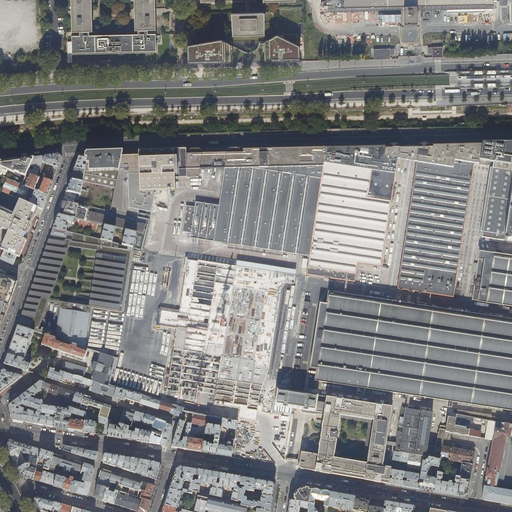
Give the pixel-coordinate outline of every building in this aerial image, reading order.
[(147,35),(147,31),(153,31),(153,12),(152,0),(72,0),(73,32),(80,32),(80,36),(72,36),(72,53),(155,51),(155,35),(147,35)] [(199,0),(200,3),(245,2),(246,13),(249,13),(249,2),(256,1),(255,0),(199,0)] [(401,10),(401,24),(419,24),(419,10),(493,8),(492,0),(326,0),(327,12),(401,10)] [(249,13),(246,13),(233,13),(233,34),(262,34),(261,12),(249,13)] [(222,42),(191,47),(191,64),(221,63),(256,63),(290,62),(299,62),(299,48),(277,38),(267,43),(259,44),(256,50),(253,52),(245,52),(222,42)] [(432,53),(432,57),(443,57),(442,47),(432,47),(432,48),(428,48),(428,54),(432,53)] [(373,50),(373,60),(390,59),(389,55),(394,55),(393,49),(389,50),(389,49),(373,50)] [(511,138),(500,138),(482,139),(482,141),(479,159),(493,162),(493,168),(482,232),(482,237),(504,241),(504,239),(511,240),(511,138)] [(397,288),(453,297),(473,164),(479,164),(479,159),(482,141),(458,142),(430,143),(423,143),(421,144),(420,145),(420,146),(420,147),(419,148),(417,161),(397,288)] [(337,145),(326,145),(309,256),(307,275),(355,282),(358,264),(381,268),(397,158),(399,148),(399,147),(398,145),(397,144),(395,143),(361,144),(337,145)] [(243,152),(226,153),(224,168),(218,205),(196,202),(196,207),(187,206),(184,231),(192,232),(192,237),(309,256),(326,145),(303,146),(273,147),(243,147),(243,152)] [(408,147),(399,148),(397,158),(406,160),(417,161),(419,148),(420,147),(408,147)] [(199,148),(173,149),(174,179),(198,179),(200,169),(202,154),(202,152),(201,151),(200,150),(199,148)] [(139,156),(122,156),(119,170),(110,212),(138,217),(139,209),(151,212),(155,193),(153,193),(153,191),(167,190),(168,194),(170,194),(170,190),(175,190),(174,179),(173,149),(139,150),(139,156)] [(84,155),(84,158),(87,158),(86,163),(86,164),(86,166),(85,170),(83,182),(71,180),(68,186),(66,192),(80,195),(79,201),(78,203),(78,205),(110,212),(119,170),(122,156),(123,151),(113,152),(100,152),(88,152),(84,152),(84,155)] [(226,153),(219,153),(209,153),(202,154),(200,169),(207,168),(217,168),(224,168),(226,153)] [(46,156),(34,157),(30,167),(33,168),(31,171),(28,170),(26,174),(29,175),(36,177),(42,163),(46,164),(46,165),(53,167),(50,176),(45,174),(44,174),(43,174),(43,175),(43,176),(42,179),(53,182),(54,179),(59,165),(62,157),(59,154),(46,156)] [(87,158),(84,158),(84,155),(79,156),(77,163),(75,168),(79,169),(85,170),(86,166),(83,165),(83,164),(83,163),(83,162),(86,163),(87,158)] [(14,160),(2,161),(0,165),(0,175),(4,177),(8,169),(15,172),(16,170),(26,175),(26,174),(28,170),(30,167),(34,157),(14,160)] [(79,169),(75,168),(73,175),(71,180),(83,182),(85,170),(79,169)] [(482,232),(493,168),(490,168),(480,232),(482,232)] [(48,196),(49,191),(53,182),(42,179),(36,177),(29,175),(28,177),(29,177),(25,186),(29,188),(35,190),(48,196)] [(18,191),(15,198),(24,201),(29,188),(25,186),(22,185),(7,178),(1,192),(8,195),(11,188),(18,191)] [(48,196),(35,190),(29,204),(37,207),(43,210),(45,203),(48,196)] [(8,195),(1,192),(0,191),(0,248),(4,251),(9,253),(10,254),(16,256),(19,257),(25,245),(26,240),(23,239),(29,225),(34,214),(37,207),(29,204),(24,201),(15,198),(8,195)] [(80,195),(66,192),(65,197),(63,201),(78,205),(78,203),(74,202),(75,200),(79,201),(80,195)] [(78,205),(63,201),(60,208),(58,215),(75,219),(98,224),(101,225),(104,226),(115,228),(125,231),(136,233),(133,248),(142,250),(146,236),(149,219),(138,217),(110,212),(78,205)] [(75,219),(58,215),(56,221),(53,228),(66,231),(67,227),(69,227),(70,224),(96,230),(98,224),(75,219)] [(115,228),(104,226),(100,240),(112,243),(115,228)] [(66,231),(53,228),(51,233),(50,236),(65,238),(64,239),(71,240),(71,241),(100,245),(117,248),(118,244),(112,243),(100,240),(66,231)] [(136,233),(125,231),(122,245),(127,246),(133,248),(136,233)] [(94,272),(89,306),(89,308),(92,308),(122,314),(132,250),(127,246),(127,249),(117,248),(100,245),(71,241),(71,240),(64,239),(65,238),(50,236),(48,243),(45,250),(42,259),(39,267),(35,278),(23,311),(21,317),(33,321),(32,323),(30,328),(38,330),(40,325),(61,267),(66,253),(68,246),(97,250),(94,272)] [(511,254),(479,250),(472,300),(511,306),(511,254)] [(9,253),(4,251),(0,260),(7,262),(13,265),(16,256),(10,254),(10,255),(11,255),(10,257),(9,257),(8,257),(9,253)] [(0,302),(9,306),(13,293),(17,283),(17,282),(0,274),(0,302)] [(284,285),(284,276),(274,276),(274,279),(279,279),(278,288),(280,288),(280,280),(282,280),(281,285),(284,285)] [(511,319),(326,291),(324,304),(318,303),(308,368),(315,369),(313,381),(511,411),(511,319)] [(0,314),(5,317),(7,312),(9,306),(0,302),(0,314)] [(60,302),(59,309),(56,333),(55,338),(72,344),(76,345),(84,348),(85,345),(91,313),(92,308),(89,308),(89,306),(60,302)] [(33,321),(21,317),(18,326),(34,331),(45,335),(53,337),(54,332),(41,328),(40,331),(38,330),(30,328),(32,323),(33,321)] [(34,331),(18,326),(16,331),(14,335),(21,338),(22,335),(23,336),(24,334),(25,335),(24,336),(25,337),(24,339),(31,341),(34,331)] [(21,338),(14,335),(11,345),(7,354),(15,357),(16,354),(18,355),(18,358),(24,360),(27,361),(27,359),(25,358),(31,341),(24,339),(21,338)] [(53,337),(45,335),(42,345),(84,359),(86,352),(78,349),(78,348),(77,347),(76,347),(76,345),(72,344),(72,345),(71,345),(70,346),(69,346),(56,341),(55,340),(55,338),(53,337)] [(255,378),(269,380),(273,355),(259,352),(255,378)] [(15,357),(7,354),(6,359),(4,364),(17,368),(28,372),(28,371),(28,370),(30,364),(25,362),(23,361),(24,360),(18,358),(17,360),(16,360),(16,361),(14,360),(15,357)] [(0,375),(0,393),(10,386),(22,376),(22,375),(2,369),(1,374),(0,375)] [(55,370),(50,369),(47,378),(54,380),(62,382),(63,378),(65,373),(60,372),(60,373),(54,371),(55,370)] [(73,375),(65,372),(65,373),(63,378),(66,379),(72,381),(79,383),(78,388),(80,388),(83,378),(76,376),(76,379),(72,378),(73,376),(74,377),(75,375),(73,375)] [(85,390),(86,385),(90,387),(89,391),(91,391),(94,381),(83,378),(80,388),(85,390)] [(252,401),(255,381),(244,379),(241,399),(252,401)] [(42,382),(40,381),(33,387),(25,393),(32,395),(35,396),(36,394),(37,395),(38,393),(38,392),(41,391),(44,382),(42,382)] [(108,386),(94,381),(91,391),(97,393),(104,395),(105,395),(108,396),(113,397),(116,388),(108,386)] [(46,383),(44,382),(41,391),(44,392),(42,399),(44,399),(46,400),(50,384),(46,383)] [(54,386),(50,384),(46,400),(50,401),(51,398),(51,397),(50,396),(49,396),(50,393),(55,395),(53,402),(54,402),(59,387),(54,386)] [(62,388),(59,387),(54,402),(58,404),(61,405),(62,405),(64,399),(65,400),(67,390),(62,388)] [(121,390),(116,388),(113,397),(119,399),(124,401),(125,399),(127,392),(123,390),(122,394),(119,393),(120,391),(121,391),(121,390)] [(386,442),(389,423),(390,423),(392,407),(277,389),(275,405),(323,413),(317,455),(301,452),(300,462),(299,465),(299,466),(299,467),(300,467),(300,468),(301,468),(301,469),(304,469),(315,471),(321,472),(324,473),(331,474),(340,475),(359,478),(364,479),(374,481),(378,482),(380,482),(388,484),(389,479),(389,475),(391,470),(391,468),(383,466),(386,442)] [(67,390),(65,400),(66,396),(70,397),(69,399),(70,399),(70,401),(69,401),(68,407),(69,407),(71,408),(72,403),(73,402),(75,392),(72,391),(67,390)] [(80,394),(75,392),(73,402),(81,404),(84,395),(80,394)] [(142,396),(127,392),(125,399),(133,401),(140,403),(142,396)] [(32,395),(25,393),(19,398),(10,404),(21,408),(22,405),(36,409),(35,412),(37,413),(40,414),(42,405),(43,402),(44,399),(42,399),(41,401),(31,398),(32,395)] [(89,396),(84,395),(81,404),(81,406),(79,411),(86,413),(88,414),(91,407),(99,409),(96,416),(98,417),(107,420),(110,412),(112,413),(112,410),(110,410),(112,406),(105,404),(97,401),(91,399),(91,397),(89,396)] [(161,402),(142,396),(140,403),(139,406),(142,408),(143,404),(149,406),(159,409),(161,402)] [(172,405),(161,402),(159,409),(164,411),(170,413),(172,405)] [(21,408),(10,404),(9,406),(13,420),(25,422),(38,424),(40,414),(37,413),(36,415),(34,415),(34,412),(28,410),(28,413),(23,412),(24,409),(21,408)] [(38,424),(46,425),(53,427),(57,408),(42,405),(40,414),(38,424)] [(183,409),(172,405),(170,413),(175,415),(181,417),(183,411),(183,409)] [(57,407),(57,408),(53,427),(61,428),(68,429),(69,424),(63,423),(64,419),(70,420),(72,408),(71,408),(69,407),(68,409),(57,407)] [(79,411),(72,408),(70,420),(69,424),(68,429),(75,430),(83,432),(84,421),(73,419),(74,415),(85,418),(86,413),(79,411)] [(433,412),(401,408),(396,443),(395,452),(409,454),(423,457),(428,458),(434,459),(436,447),(427,446),(433,412)] [(129,411),(124,409),(119,423),(125,425),(127,426),(128,422),(125,421),(126,418),(133,420),(136,411),(131,410),(131,411),(129,411)] [(141,413),(136,411),(133,420),(131,427),(133,428),(141,431),(142,426),(143,424),(146,414),(141,413)] [(193,414),(183,411),(181,417),(173,441),(172,447),(179,448),(187,449),(191,424),(188,423),(183,442),(182,442),(181,443),(179,442),(185,422),(181,421),(182,418),(192,421),(193,414)] [(96,425),(97,424),(97,422),(98,417),(88,414),(86,413),(85,418),(84,421),(83,432),(88,433),(95,434),(96,425)] [(474,418),(449,413),(446,426),(445,430),(445,431),(451,433),(480,438),(480,434),(479,432),(471,431),(471,429),(456,426),(456,423),(472,426),(474,418)] [(151,416),(146,414),(143,424),(154,427),(156,418),(151,416)] [(196,414),(193,414),(192,421),(191,424),(187,449),(194,451),(201,452),(203,442),(204,439),(204,437),(204,436),(201,436),(201,440),(194,439),(195,435),(199,435),(201,435),(204,435),(205,434),(207,424),(207,420),(208,416),(196,414)] [(107,420),(98,417),(97,422),(105,424),(104,430),(99,429),(97,434),(100,435),(107,436),(110,421),(107,420)] [(160,419),(156,418),(154,427),(153,430),(149,443),(154,444),(159,445),(163,435),(154,432),(155,428),(164,430),(166,423),(165,423),(164,422),(163,421),(163,420),(160,419)] [(228,423),(228,420),(223,419),(222,423),(222,426),(216,454),(224,456),(231,457),(234,439),(231,439),(230,442),(230,441),(229,441),(228,442),(224,442),(226,430),(223,428),(223,427),(236,430),(238,422),(232,421),(232,423),(231,422),(230,424),(228,423)] [(496,422),(486,420),(485,425),(489,426),(486,439),(492,440),(495,429),(496,422)] [(110,421),(107,436),(114,437),(122,438),(125,425),(119,423),(118,426),(119,427),(119,428),(117,428),(116,428),(117,426),(116,426),(113,425),(114,425),(114,423),(114,421),(110,421)] [(171,425),(166,423),(164,430),(163,435),(159,445),(163,445),(166,446),(170,432),(172,427),(171,425)] [(222,426),(207,424),(205,434),(209,435),(211,436),(212,434),(215,435),(213,444),(211,444),(211,443),(207,442),(203,442),(201,452),(209,453),(216,454),(222,426)] [(502,430),(495,429),(492,440),(493,441),(487,473),(482,497),(484,500),(488,501),(510,505),(511,505),(511,490),(496,488),(506,438),(508,439),(510,437),(511,437),(511,425),(504,424),(503,429),(502,429),(502,430)] [(127,426),(125,425),(122,438),(130,440),(138,441),(141,431),(133,428),(133,432),(128,431),(129,427),(127,426)] [(142,426),(141,431),(138,441),(143,442),(149,443),(153,430),(148,429),(147,432),(144,431),(145,429),(143,428),(144,426),(142,426)] [(440,429),(439,429),(436,447),(434,459),(439,460),(440,459),(442,446),(445,431),(445,430),(440,429)] [(6,447),(18,468),(27,463),(32,447),(24,444),(10,440),(6,447)] [(446,447),(442,446),(440,459),(449,460),(451,448),(446,447)] [(36,466),(37,464),(38,460),(41,450),(36,448),(32,447),(27,463),(36,466)] [(79,448),(73,447),(71,453),(77,455),(83,456),(85,450),(85,449),(79,448)] [(281,454),(280,460),(285,461),(288,448),(280,447),(279,453),(281,454)] [(456,449),(451,448),(449,460),(458,462),(461,450),(456,449)] [(37,464),(36,466),(37,466),(44,469),(49,470),(53,454),(46,451),(41,450),(38,460),(42,461),(44,459),(45,460),(46,460),(44,467),(43,466),(37,464)] [(91,451),(85,450),(83,456),(90,458),(94,460),(97,459),(97,456),(98,452),(91,451)] [(472,452),(461,450),(458,462),(462,463),(472,465),(473,460),(474,455),(472,452)] [(407,462),(409,454),(395,452),(394,452),(392,460),(407,462)] [(120,456),(104,453),(103,458),(102,460),(104,463),(115,467),(116,465),(116,466),(122,468),(122,469),(123,469),(127,457),(120,456)] [(59,455),(53,454),(49,470),(51,471),(55,472),(57,466),(59,466),(58,466),(64,468),(67,458),(59,455)] [(407,462),(406,472),(410,473),(411,470),(414,470),(414,468),(421,469),(423,462),(423,457),(409,454),(407,462)] [(133,458),(127,457),(123,469),(129,471),(135,473),(139,459),(133,458)] [(77,461),(67,458),(64,468),(62,474),(63,475),(66,476),(71,477),(73,471),(79,473),(79,474),(80,475),(82,472),(84,463),(77,461)] [(434,459),(428,458),(427,460),(426,460),(425,461),(425,462),(423,462),(421,469),(421,475),(420,480),(419,484),(418,489),(425,490),(433,492),(436,478),(427,476),(428,471),(429,471),(429,468),(432,466),(438,468),(439,460),(434,459)] [(145,460),(139,459),(135,473),(141,475),(147,477),(149,470),(149,468),(152,461),(145,460)] [(155,462),(152,461),(149,468),(152,469),(151,471),(149,470),(147,477),(151,478),(156,480),(157,475),(161,466),(159,463),(155,462)] [(36,466),(27,463),(18,468),(22,476),(33,480),(37,466),(36,466)] [(88,465),(84,463),(82,472),(85,472),(82,480),(85,481),(91,483),(92,477),(94,469),(92,466),(88,465)] [(472,465),(462,463),(460,477),(461,477),(460,480),(469,482),(470,476),(472,465)] [(44,469),(37,466),(33,480),(40,482),(43,471),(44,469)] [(181,466),(179,466),(176,468),(171,483),(169,489),(177,491),(179,483),(177,483),(177,482),(178,482),(178,481),(179,481),(180,479),(181,472),(182,467),(181,466)] [(193,475),(196,475),(197,469),(190,468),(182,467),(181,472),(184,473),(183,479),(180,479),(179,481),(179,483),(177,491),(182,492),(188,493),(191,494),(192,491),(195,480),(192,480),(193,475)] [(140,490),(141,484),(138,483),(134,482),(125,479),(119,477),(112,475),(111,474),(112,472),(103,469),(100,471),(98,478),(97,485),(107,488),(108,488),(109,482),(116,484),(114,490),(115,491),(118,491),(120,492),(122,486),(129,488),(127,494),(129,495),(133,496),(135,490),(139,492),(139,491),(140,490)] [(203,470),(197,469),(196,475),(199,476),(198,480),(198,481),(195,480),(192,491),(199,493),(200,483),(206,484),(208,471),(203,470)] [(406,472),(391,470),(389,475),(392,476),(391,479),(389,479),(388,484),(392,484),(403,486),(406,472)] [(57,473),(55,472),(51,471),(51,474),(43,471),(40,482),(54,486),(57,473)] [(214,472),(208,471),(206,484),(212,485),(212,488),(211,488),(210,489),(209,495),(215,496),(217,484),(216,484),(217,480),(218,481),(219,473),(214,472)] [(410,473),(406,472),(403,486),(410,488),(418,489),(419,484),(417,483),(418,480),(420,480),(421,475),(410,473)] [(443,474),(437,472),(436,478),(433,492),(446,494),(458,496),(460,480),(461,477),(460,477),(456,476),(455,482),(456,482),(455,484),(451,483),(452,482),(449,481),(448,483),(440,482),(440,479),(442,479),(443,474)] [(59,473),(57,473),(54,486),(62,488),(66,476),(63,475),(62,477),(60,477),(59,478),(58,477),(59,473)] [(225,474),(219,473),(218,481),(219,481),(219,485),(217,484),(215,496),(222,498),(223,491),(222,490),(222,487),(228,488),(230,475),(225,474)] [(236,476),(230,475),(228,488),(234,489),(233,491),(232,492),(231,500),(237,501),(239,489),(236,486),(236,484),(238,483),(240,483),(241,477),(236,476)] [(71,477),(66,476),(62,488),(69,491),(73,478),(71,477)] [(245,477),(241,477),(240,483),(239,489),(237,501),(241,501),(240,505),(251,508),(252,502),(246,501),(247,498),(246,497),(244,497),(245,490),(254,492),(254,489),(256,479),(245,477)] [(76,478),(73,478),(69,491),(77,493),(80,483),(76,482),(77,479),(76,478)] [(264,480),(256,479),(254,489),(262,491),(262,494),(257,493),(257,492),(254,492),(253,494),(253,495),(273,497),(273,491),(274,485),(272,482),(264,480)] [(469,482),(460,480),(458,496),(461,496),(464,497),(467,495),(469,482)] [(82,482),(80,481),(80,483),(77,493),(86,496),(89,495),(89,490),(91,483),(85,481),(85,484),(82,483),(82,482)] [(151,485),(147,484),(145,491),(140,490),(139,491),(142,492),(141,495),(138,494),(137,497),(142,499),(142,498),(149,501),(151,494),(154,486),(151,485)] [(107,488),(97,485),(96,491),(94,496),(96,499),(102,501),(105,492),(103,491),(104,489),(106,489),(107,488)] [(294,497),(293,501),(309,503),(311,488),(305,487),(303,487),(295,493),(294,497)] [(108,488),(107,488),(106,489),(105,492),(102,501),(114,504),(118,491),(115,491),(115,493),(108,491),(109,489),(108,488)] [(326,511),(328,506),(330,492),(325,491),(311,488),(309,503),(307,511),(326,511)] [(177,491),(169,489),(167,496),(164,505),(176,508),(182,510),(184,510),(186,502),(180,501),(180,505),(178,504),(182,492),(177,491)] [(120,492),(118,491),(114,504),(125,507),(128,497),(129,495),(127,494),(126,497),(121,495),(122,493),(120,492)] [(191,494),(188,493),(186,502),(184,510),(191,511),(205,511),(205,510),(212,511),(269,511),(257,509),(256,511),(254,511),(255,509),(253,508),(251,508),(240,505),(237,505),(237,501),(231,500),(222,498),(215,496),(209,495),(203,494),(200,493),(199,493),(192,491),(191,494)] [(334,492),(330,492),(328,506),(339,508),(341,509),(350,510),(350,511),(351,511),(355,496),(334,492)] [(270,511),(271,505),(273,497),(253,495),(252,499),(252,502),(251,508),(253,508),(256,506),(257,506),(256,509),(257,509),(269,511),(270,511)] [(363,497),(355,496),(351,511),(382,511),(384,507),(373,505),(370,505),(371,499),(363,497)] [(54,502),(37,497),(34,499),(40,511),(45,511),(47,511),(48,510),(50,511),(49,511),(51,511),(54,502)] [(136,500),(128,497),(125,507),(138,511),(142,499),(137,497),(136,500)] [(142,498),(142,499),(138,511),(139,511),(146,511),(149,507),(150,501),(149,501),(142,498)] [(307,511),(309,503),(293,501),(290,500),(288,509),(287,511),(307,511)] [(407,505),(392,502),(385,501),(384,507),(382,511),(411,511),(414,511),(414,506),(407,505)] [(59,511),(62,504),(54,502),(51,511),(52,511),(59,511)]
